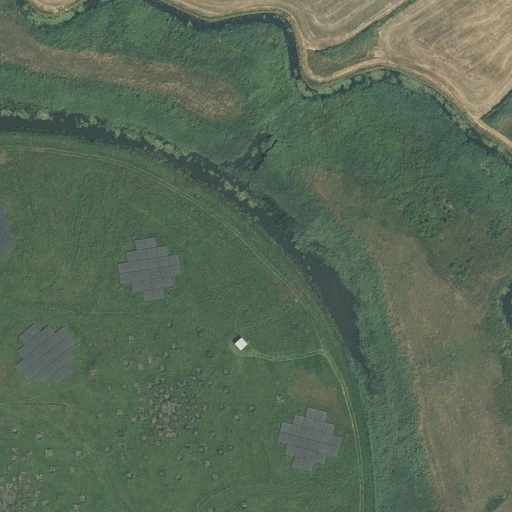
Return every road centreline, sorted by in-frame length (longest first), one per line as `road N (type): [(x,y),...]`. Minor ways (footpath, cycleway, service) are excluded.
road 1 (track): [(362,511),(355,412),(325,343),(268,262),(193,201),(127,166),(0,148)]
road 2 (track): [(313,324),(207,362),(181,358),(238,329),(239,312),(195,261)]
road 3 (track): [(0,338),(52,315),(83,338),(96,511)]
